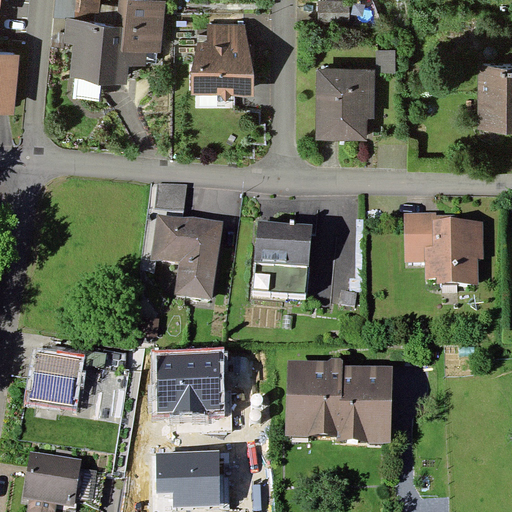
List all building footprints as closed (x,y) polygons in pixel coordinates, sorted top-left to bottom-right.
[(0,0),(0,111),(13,113),(19,56),(0,54),(0,19),(1,0),(0,0)] [(107,0),(63,0),(63,13),(107,15),(107,0)] [(83,46),(81,71),(131,76),(134,46),(170,49),(174,0),(173,0),(119,0),(117,25),(79,22),(77,46),(83,46)] [(205,42),(205,89),(257,89),(257,29),(221,29),(221,42),(205,42)] [(511,64),(489,64),(488,125),(511,125),(511,64)] [(328,70),(327,133),(375,133),(376,70),(328,70)] [(184,298),(217,303),(228,233),(169,224),(163,261),(189,265),(184,298)] [(441,288),(483,288),(483,230),(447,230),(447,225),(417,225),(417,264),(441,264),(441,288)] [(330,243),(271,236),(264,292),(322,300),(330,243)] [(218,354),(158,356),(159,410),(219,408),(218,354)] [(45,363),(39,400),(80,406),(86,369),(45,363)] [(398,449),(400,383),(356,381),(356,375),(300,373),(298,439),(362,442),(362,448),(398,449)] [(218,453),(158,454),(159,491),(175,491),(175,504),(219,503),(218,453)] [(38,461),(33,502),(36,503),(35,511),(61,511),(62,506),(81,509),(87,467),(38,461)]
